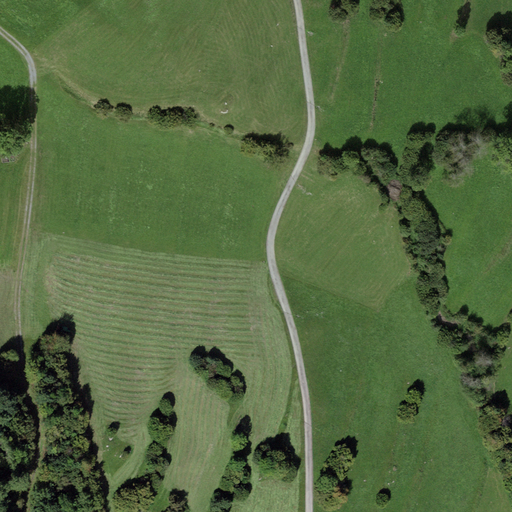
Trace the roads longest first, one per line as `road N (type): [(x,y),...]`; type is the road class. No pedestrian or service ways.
road 1 (track): [(296,0),(312,131),(270,243),(305,392),(309,511)]
road 2 (track): [(0,27),(25,50),(33,76),(16,299),(37,448),(22,511)]
